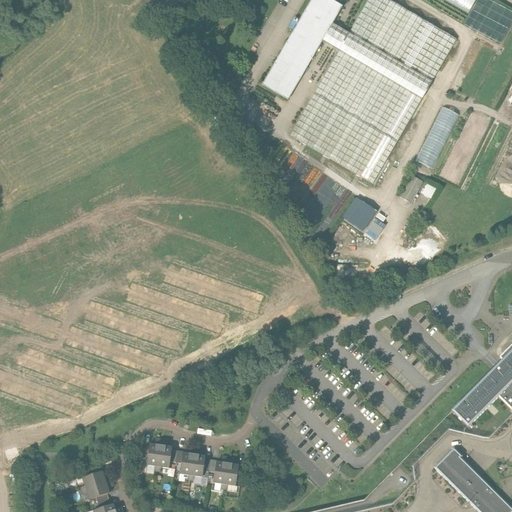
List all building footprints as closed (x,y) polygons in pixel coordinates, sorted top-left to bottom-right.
[(329,0),(311,0),(262,86),(288,101),(322,42),(332,25),(342,7),(329,0)] [(332,25),(322,42),(339,51),(290,136),(373,184),(456,41),(385,0),(368,0),(348,34),(332,25)] [(475,0),(443,0),(468,14),(475,0)] [(432,170),(458,116),(441,107),(415,162),(432,170)] [(511,145),(505,142),(499,156),(511,161),(511,158),(511,145)] [(495,169),(507,173),(511,164),(498,160),(495,169)] [(411,204),(423,182),(411,176),(399,198),(411,204)] [(435,190),(426,185),(421,194),(430,199),(435,190)] [(337,264),(336,277),(367,278),(367,272),(365,272),(365,264),(337,264)] [(511,511),(511,354),(498,368),(453,412),(469,428),(499,398),(511,411),(511,510),(452,453),(436,470),(476,511),(511,511)] [(158,473),(162,446),(151,445),(147,472),(158,473)] [(162,446),(158,473),(170,475),(173,448),(162,446)] [(192,482),(196,455),(185,453),(181,481),(192,482)] [(196,455),(192,482),(204,484),(207,457),(196,455)] [(226,491),(229,464),(218,463),(214,490),(226,491)] [(229,464),(226,491),(237,493),(241,466),(229,464)] [(82,480),(86,490),(107,483),(104,473),(82,480)] [(111,494),(107,483),(86,490),(89,501),(111,494)]
